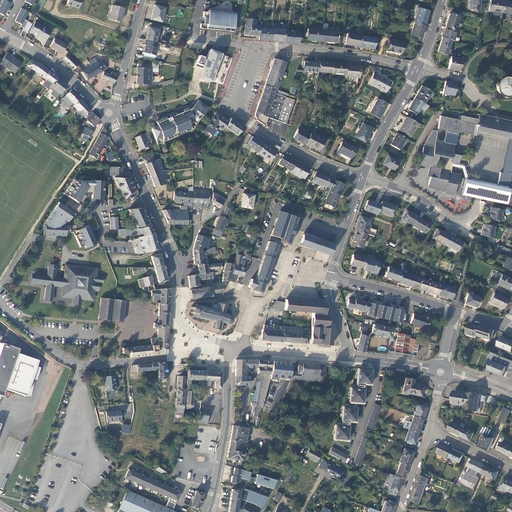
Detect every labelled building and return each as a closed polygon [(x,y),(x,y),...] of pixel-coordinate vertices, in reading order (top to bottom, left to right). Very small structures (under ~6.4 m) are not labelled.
[(0,0),(0,13),(3,16),(10,3),(4,0),(0,0)] [(67,0),(66,4),(73,7),(78,9),(81,0),(67,0)] [(479,11),(480,0),(471,0),(470,4),(469,4),(468,9),(479,11)] [(498,13),(501,14),(502,12),(503,1),(496,0),(489,0),(488,10),(499,12),(498,13)] [(511,2),(503,1),(502,12),(511,13),(511,2)] [(161,22),(165,8),(154,5),(150,19),(161,22)] [(123,8),(112,6),(108,19),(119,22),(123,8)] [(24,19),(27,12),(21,8),(14,21),(21,24),(20,26),(24,28),(27,21),(24,19)] [(414,23),(425,26),(429,12),(418,8),(414,23)] [(235,13),(208,10),(208,12),(203,12),(202,17),(204,17),(207,17),(206,24),(203,24),(200,24),(200,28),(211,29),(211,27),(216,27),(216,30),(222,30),(222,28),(228,28),(227,31),(233,31),(235,13)] [(450,14),(446,27),(456,30),(460,17),(450,14)] [(259,36),(260,28),(260,26),(255,25),(256,20),(246,19),(244,34),(259,36)] [(32,24),(28,21),(24,28),(23,30),(27,33),(32,24)] [(32,34),(33,33),(35,30),(38,32),(36,35),(36,36),(45,41),(51,31),(35,22),(29,32),(32,34)] [(421,38),(425,26),(414,23),(411,35),(421,38)] [(148,27),(145,40),(155,43),(158,30),(148,27)] [(446,27),(442,37),(452,41),(454,41),(457,30),(456,30),(446,27)] [(259,39),(271,41),(272,29),(260,28),(259,36),(259,39)] [(284,42),(285,32),(285,29),(272,28),(272,29),(271,41),(284,42)] [(321,41),(322,30),(307,29),(306,40),(321,41)] [(338,32),(322,30),(321,41),(336,43),(338,32)] [(284,42),(299,43),(300,33),(285,32),(284,42)] [(351,45),(359,47),(361,36),(347,34),(346,43),(351,44),(351,45)] [(361,36),(359,47),(373,49),(375,38),(361,36)] [(452,41),(442,37),(438,52),(447,55),(452,41)] [(66,45),(54,38),(49,47),(62,54),(66,45)] [(152,51),(156,53),(157,48),(155,48),(156,43),(155,43),(145,40),(144,45),(145,45),(144,52),(152,55),(152,51)] [(404,43),(389,40),(386,51),(393,53),(393,52),(401,54),(404,43)] [(161,45),(160,59),(165,59),(165,51),(172,51),(172,45),(161,45)] [(210,82),(221,54),(209,50),(206,58),(198,56),(195,66),(202,69),(199,77),(210,82)] [(10,55),(7,53),(2,60),(0,62),(14,73),(21,63),(13,57),(12,57),(11,59),(8,57),(10,55)] [(73,70),(79,64),(67,53),(62,59),(73,70)] [(448,69),(459,71),(459,70),(461,62),(461,59),(451,57),(448,69)] [(88,62),(91,67),(98,63),(97,61),(94,58),(88,62)] [(274,59),(269,71),(281,75),(285,76),(286,74),(282,72),(285,63),(274,59)] [(27,65),(43,77),(49,70),(42,65),(31,60),(27,65)] [(91,67),(85,70),(81,72),(86,80),(102,71),(107,68),(101,61),(100,62),(99,60),(97,61),(98,63),(91,67)] [(302,72),(317,73),(317,72),(318,63),(304,62),(302,72)] [(332,63),(318,62),(318,63),(317,72),(331,73),(332,63)] [(346,65),(332,63),(331,73),(331,74),(345,76),(346,66),(346,65)] [(360,67),(346,66),(345,76),(345,77),(359,78),(360,67)] [(151,84),(151,68),(137,68),(136,84),(151,84)] [(49,70),(43,77),(52,84),(57,77),(49,70)] [(269,71),(264,86),(276,90),(281,75),(269,71)] [(101,77),(108,80),(111,75),(110,75),(104,72),(101,77)] [(391,82),(374,73),(368,83),(386,92),(391,82)] [(111,75),(108,80),(114,83),(116,77),(111,75)] [(49,87),(59,94),(60,93),(64,88),(67,84),(57,77),(52,84),(49,87)] [(509,97),(507,92),(511,94),(511,93),(511,87),(509,86),(511,82),(511,81),(511,80),(510,79),(509,78),(505,82),(503,81),(501,81),(499,82),(497,84),(496,85),(496,88),(496,90),(497,92),(499,93),(501,94),(503,94),(504,94),(507,98),(508,98),(509,97)] [(454,94),(456,84),(445,81),(443,93),(449,94),(449,93),(454,94)] [(258,114),(257,119),(256,120),(264,126),(268,118),(272,119),(276,120),(278,121),(282,123),(286,124),(294,100),(285,97),(287,93),(276,90),(264,86),(255,113),(258,114)] [(423,103),(424,104),(431,92),(421,86),(414,98),(423,103)] [(78,111),(76,115),(86,106),(71,89),(68,92),(64,96),(68,100),(69,99),(74,105),(73,105),(78,111)] [(423,103),(414,98),(408,109),(417,114),(423,103)] [(379,118),(387,104),(377,99),(369,113),(379,118)] [(208,107),(197,101),(192,108),(156,123),(157,126),(151,128),(155,139),(161,136),(162,139),(190,127),(189,125),(194,123),(196,124),(208,107)] [(86,106),(76,115),(80,119),(83,116),(85,118),(90,110),(86,106)] [(10,109),(20,116),(22,113),(12,107),(10,109)] [(22,113),(20,116),(24,119),(28,114),(24,111),(22,113)] [(93,127),(99,120),(92,112),(87,119),(85,122),(88,124),(89,122),(93,127)] [(224,127),(228,121),(216,113),(204,131),(212,136),(218,127),(222,130),(224,127)] [(511,129),(511,126),(511,121),(479,115),(478,120),(461,116),(460,120),(440,116),(438,127),(438,128),(437,131),(432,130),(424,144),(421,155),(420,154),(417,165),(429,167),(427,177),(429,177),(427,187),(444,191),(444,193),(454,195),(457,185),(458,185),(460,175),(451,173),(453,163),(458,164),(460,156),(452,154),(454,145),(444,143),(446,130),(475,136),(475,132),(509,139),(502,173),(500,173),(498,184),(511,186),(511,129)] [(411,131),(416,123),(406,117),(399,130),(410,136),(413,132),(411,131)] [(243,126),(230,118),(228,121),(224,127),(236,136),(241,129),(243,126)] [(364,142),(372,128),(362,123),(355,137),(364,142)] [(83,126),(79,135),(83,137),(83,138),(87,140),(89,137),(90,137),(93,131),(92,131),(93,128),(88,125),(87,128),(83,126)] [(107,134),(103,127),(88,155),(95,159),(96,159),(107,137),(106,137),(107,134)] [(297,129),(292,138),(305,144),(305,143),(310,135),(297,129)] [(148,132),(142,134),(148,148),(152,146),(150,141),(151,141),(148,132)] [(399,150),(406,139),(397,133),(394,139),(390,145),(399,150)] [(148,148),(142,134),(134,138),(139,150),(146,147),(147,148),(148,148)] [(310,135),(305,143),(319,151),(324,141),(310,134),(310,135)] [(257,152),(263,144),(252,136),(246,145),(257,152)] [(336,151),(348,158),(351,153),(353,153),(355,149),(342,141),(336,151)] [(269,162),(275,152),(263,144),(257,152),(257,153),(269,162)] [(112,151),(105,154),(108,162),(115,159),(112,151)] [(150,176),(163,171),(158,159),(154,160),(152,154),(142,156),(150,176)] [(95,159),(88,155),(83,165),(85,166),(88,160),(93,162),(95,159)] [(291,171),(296,162),(283,155),(278,164),(291,171)] [(398,162),(388,156),(383,164),(393,170),(398,162)] [(303,179),(309,169),(296,162),(291,171),(290,171),(303,179)] [(122,176),(122,168),(110,167),(110,176),(122,176)] [(167,182),(163,171),(150,176),(155,187),(167,182)] [(329,179),(330,178),(316,172),(311,183),(325,188),(326,186),(329,179)] [(138,198),(129,179),(113,178),(115,180),(123,200),(130,198),(132,201),(138,198)] [(343,185),(329,179),(326,186),(331,188),(324,203),(334,207),(343,185)] [(77,182),(73,180),(66,191),(69,194),(68,196),(78,203),(84,195),(85,193),(92,194),(92,195),(91,199),(99,200),(100,196),(103,196),(104,181),(93,181),(85,181),(83,183),(78,180),(77,182)] [(192,202),(202,203),(203,195),(204,195),(205,190),(192,190),(192,191),(192,202)] [(192,206),(192,202),(192,191),(188,191),(188,193),(174,192),(173,201),(185,202),(185,206),(192,206)] [(510,194),(498,191),(496,202),(507,204),(510,194)] [(225,200),(213,192),(212,201),(213,202),(212,203),(220,208),(225,200)] [(251,209),(254,195),(243,193),(240,207),(251,209)] [(364,209),(377,214),(378,211),(380,205),(367,200),(364,209)] [(396,206),(382,201),(380,205),(378,211),(392,216),(396,206)] [(47,232),(47,236),(63,236),(63,233),(65,233),(66,225),(64,225),(66,221),(68,222),(72,216),(69,214),(71,211),(58,202),(44,224),(44,232),(47,232)] [(150,225),(142,208),(128,210),(136,228),(139,228),(150,225)] [(502,210),(490,208),(488,218),(499,221),(502,210)] [(162,210),(167,223),(169,224),(187,224),(187,211),(179,211),(179,209),(162,210)] [(417,217),(418,217),(406,210),(401,219),(406,222),(412,226),(417,217)] [(275,229),(272,228),(270,235),(279,238),(279,240),(288,244),(297,218),(280,212),(275,229)] [(222,231),(226,219),(219,216),(215,228),(222,231)] [(360,216),(356,230),(365,233),(370,220),(360,216)] [(86,220),(88,226),(77,230),(78,234),(74,236),(79,247),(83,246),(85,248),(96,244),(91,231),(99,227),(94,217),(86,220)] [(110,218),(110,230),(118,229),(117,217),(110,218)] [(430,225),(417,217),(412,226),(425,234),(430,225)] [(494,226),(483,224),(480,235),(492,238),(494,226)] [(153,233),(150,226),(138,230),(137,229),(127,229),(118,230),(119,235),(136,234),(137,235),(142,234),(143,236),(153,233)] [(222,232),(214,228),(212,234),(220,237),(222,232)] [(445,245),(450,236),(436,229),(431,238),(445,245)] [(361,248),(366,234),(365,233),(356,230),(351,244),(361,248)] [(134,240),(139,254),(158,249),(153,233),(143,236),(138,238),(138,239),(134,240)] [(210,239),(197,235),(192,250),(207,249),(210,239)] [(304,247),(329,256),(332,246),(330,245),(330,244),(320,241),(315,240),(315,239),(302,235),(299,245),(304,247)] [(462,242),(450,236),(445,245),(449,247),(447,251),(454,255),(456,251),(457,252),(462,242)] [(264,252),(256,275),(258,276),(257,278),(255,277),(254,280),(250,279),(248,287),(261,291),(277,244),(268,241),(265,250),(266,251),(266,253),(264,252)] [(194,263),(197,264),(207,262),(206,256),(216,250),(215,247),(207,249),(192,250),(194,263)] [(161,259),(159,254),(151,256),(154,267),(163,265),(161,259)] [(242,256),(236,254),(231,274),(243,276),(246,261),(241,260),(242,256)] [(366,259),(366,258),(352,255),(350,265),(363,268),(366,259)] [(511,260),(506,258),(502,267),(511,271),(511,260)] [(363,268),(363,270),(377,273),(379,262),(366,259),(363,268)] [(211,270),(221,269),(221,263),(206,264),(206,263),(197,265),(199,274),(211,272),(211,270)] [(85,271),(75,270),(76,267),(65,266),(63,279),(55,278),(56,270),(53,270),(53,269),(51,269),(48,269),(47,277),(35,276),(34,285),(46,286),(45,298),(52,299),(54,287),(63,288),(68,288),(67,296),(73,296),(73,299),(82,300),(82,297),(88,298),(89,291),(94,291),(97,292),(98,283),(102,283),(103,278),(95,277),(97,269),(85,268),(85,271)] [(402,272),(402,271),(389,267),(385,277),(399,282),(402,272)] [(222,282),(229,281),(232,270),(224,269),(223,269),(222,282)] [(164,270),(155,272),(158,283),(167,280),(164,270)] [(199,280),(212,278),(211,272),(199,274),(196,275),(196,277),(199,277),(199,280)] [(398,283),(412,287),(415,276),(402,272),(399,282),(398,283)] [(190,287),(198,286),(197,280),(199,280),(199,277),(196,277),(196,275),(188,276),(190,287)] [(511,287),(511,279),(501,275),(497,285),(510,291),(511,287)] [(151,291),(154,290),(150,276),(138,279),(140,288),(142,287),(143,289),(148,292),(151,291)] [(412,287),(425,291),(428,281),(415,276),(412,287)] [(425,291),(438,295),(441,285),(428,281),(425,291)] [(212,286),(190,290),(191,299),(214,296),(214,294),(224,292),(223,284),(212,286)] [(438,295),(452,300),(455,288),(442,284),(441,285),(438,295)] [(159,304),(168,304),(169,296),(169,288),(154,290),(151,291),(151,296),(153,297),(153,303),(159,304)] [(507,299),(494,293),(489,303),(502,308),(507,299)] [(465,303),(477,307),(480,298),(468,294),(465,303)] [(107,317),(111,318),(114,299),(101,298),(98,318),(105,320),(107,317)] [(111,318),(111,320),(123,322),(125,301),(114,299),(111,318)] [(325,303),(300,301),(287,300),(285,300),(284,303),(284,311),(312,313),(310,344),(331,346),(332,329),(324,328),(324,326),(324,324),(328,325),(329,316),(325,315),(326,303),(325,303)] [(367,314),(369,303),(354,300),(352,309),(357,310),(358,312),(367,314)] [(276,301),(271,307),(284,310),(284,303),(276,301)] [(213,308),(196,304),(196,306),(194,306),(192,312),(194,313),(193,316),(213,321),(212,328),(222,331),(223,322),(228,324),(230,324),(231,324),(233,323),(234,322),(235,321),(235,319),(234,318),(234,317),(233,316),(231,315),(226,314),(228,304),(219,302),(218,305),(214,304),(213,308)] [(131,352),(131,357),(167,354),(168,304),(159,304),(158,323),(153,323),(153,328),(157,328),(157,337),(150,338),(151,345),(130,347),(130,348),(127,348),(122,348),(122,353),(127,353),(128,352),(131,352)] [(429,317),(424,315),(423,316),(421,316),(412,313),(409,323),(426,328),(429,317)] [(369,324),(361,322),(359,331),(368,334),(369,324)] [(391,329),(373,324),(372,324),(371,325),(373,326),(371,333),(390,337),(391,329)] [(477,336),(480,327),(470,324),(467,333),(477,336)] [(260,340),(281,341),(282,327),(263,325),(261,331),(260,340)] [(495,330),(480,325),(480,327),(477,336),(491,340),(495,330)] [(282,327),(281,341),(306,343),(308,327),(306,327),(306,329),(282,327)] [(361,332),(357,350),(365,352),(368,337),(364,336),(365,333),(361,332)] [(409,336),(397,333),(394,352),(415,356),(417,340),(409,339),(409,336)] [(511,340),(502,337),(498,346),(511,352),(511,340)] [(0,425),(1,424),(0,423),(0,396),(1,397),(16,356),(21,358),(23,351),(1,344),(0,347),(0,425)] [(244,367),(244,360),(235,360),(235,376),(250,377),(250,367),(244,367)] [(258,360),(244,360),(244,367),(250,367),(253,368),(257,368),(258,360)] [(272,362),(258,360),(257,368),(253,368),(253,374),(254,374),(257,374),(257,378),(255,392),(254,396),(253,403),(251,403),(251,406),(255,406),(254,410),(255,410),(254,413),(258,414),(259,411),(260,412),(261,408),(262,408),(270,377),(272,362)] [(507,367),(492,361),(488,370),(503,376),(507,367)] [(164,362),(157,363),(158,370),(158,379),(159,379),(158,382),(166,382),(166,379),(166,366),(166,364),(164,362)] [(270,377),(289,379),(290,372),(291,363),(272,362),(270,377)] [(157,363),(151,363),(151,364),(136,365),(136,367),(131,368),(131,371),(158,370),(157,363)] [(297,372),(290,372),(289,379),(294,379),(318,381),(319,365),(298,364),(297,372)] [(212,368),(206,367),(206,371),(204,385),(206,385),(207,380),(211,381),(211,386),(210,388),(221,389),(221,372),(216,372),(216,369),(214,368),(212,368)] [(357,374),(357,379),(356,384),(366,384),(371,385),(371,381),(371,377),(371,371),(358,369),(357,374)] [(186,391),(186,398),(193,398),(193,392),(190,391),(191,379),(199,380),(200,371),(188,370),(187,379),(186,391)] [(116,389),(114,376),(104,377),(106,391),(116,389)] [(176,406),(183,406),(185,388),(183,388),(185,376),(177,376),(176,406)] [(250,377),(235,376),(235,384),(236,385),(249,385),(250,377)] [(405,378),(402,394),(408,395),(409,393),(421,396),(423,386),(413,384),(414,380),(405,378)] [(364,389),(356,388),(351,388),(350,391),(350,397),(349,401),(349,402),(356,403),(363,403),(364,389)] [(486,397),(466,393),(464,410),(480,412),(482,402),(485,402),(486,397)] [(186,405),(184,405),(183,406),(183,408),(192,409),(193,398),(186,398),(186,405)] [(373,430),(377,419),(381,406),(375,404),(366,427),(373,430)] [(422,419),(426,407),(417,404),(413,415),(422,419)] [(356,407),(349,407),(343,406),(343,408),(342,412),(341,421),(349,421),(355,422),(356,407)] [(505,425),(511,411),(507,409),(504,408),(498,421),(505,425)] [(120,411),(106,412),(107,422),(120,421),(120,411)] [(198,423),(206,424),(208,412),(199,412),(198,418),(198,423)] [(418,433),(422,419),(413,415),(408,430),(418,433)] [(452,423),(449,429),(448,431),(460,436),(464,429),(464,428),(460,426),(452,423)] [(123,424),(122,432),(129,434),(131,425),(123,424)] [(349,426),(339,426),(335,425),(334,430),(334,434),(334,439),(348,440),(349,430),(349,426)] [(233,426),(229,440),(245,442),(247,428),(233,426)] [(464,429),(460,436),(470,441),(474,434),(464,429)] [(414,444),(418,433),(408,430),(404,441),(407,442),(407,443),(412,444),(412,443),(414,444)] [(488,451),(494,439),(484,434),(478,446),(488,451)] [(360,466),(369,439),(363,437),(353,464),(360,466)] [(229,440),(228,450),(243,453),(245,442),(229,440)] [(498,450),(511,456),(511,453),(511,447),(502,442),(498,450)] [(450,458),(453,450),(441,444),(440,447),(438,453),(449,458),(450,458)] [(344,463),(348,456),(332,448),(329,454),(344,463)] [(320,454),(309,449),(305,456),(316,462),(320,454)] [(409,466),(413,456),(412,455),(413,452),(403,449),(398,462),(400,463),(408,466),(409,466)] [(228,450),(227,458),(242,461),(242,460),(247,461),(248,454),(243,453),(228,450)] [(464,455),(453,450),(450,458),(460,463),(464,455)] [(342,470),(323,459),(319,467),(338,478),(342,470)] [(485,466),(473,459),(469,467),(482,473),(485,466)] [(403,479),(408,466),(400,463),(395,476),(402,478),(403,479)] [(160,465),(157,470),(165,475),(168,470),(160,465)] [(485,466),(482,473),(482,474),(495,480),(499,472),(485,466)] [(248,480),(250,472),(234,468),(233,476),(231,476),(230,483),(238,484),(239,477),(248,480)] [(131,471),(128,469),(124,477),(167,496),(170,487),(167,486),(167,484),(164,483),(163,484),(159,483),(160,481),(156,480),(156,481),(152,480),(153,478),(149,477),(149,478),(145,477),(146,475),(142,473),(141,475),(138,474),(139,472),(132,469),(131,471)] [(395,476),(389,474),(386,481),(390,486),(389,489),(397,492),(402,478),(395,476)] [(254,483),(272,489),(275,480),(256,475),(254,483)] [(345,484),(351,477),(348,475),(342,482),(345,484)] [(415,488),(424,491),(429,478),(420,475),(415,488)] [(511,480),(505,477),(500,487),(511,492),(511,480)] [(174,486),(173,488),(169,497),(165,506),(172,509),(180,490),(179,489),(179,488),(174,486)] [(415,488),(410,500),(419,503),(424,491),(415,488)] [(232,489),(228,511),(236,511),(237,509),(238,510),(238,508),(237,508),(240,490),(232,489)] [(196,490),(194,496),(192,500),(189,507),(197,510),(203,493),(196,490)] [(261,507),(267,497),(247,490),(246,493),(246,494),(244,494),(243,498),(244,499),(243,500),(255,504),(261,507)] [(276,491),(272,499),(278,503),(283,495),(276,491)] [(381,511),(391,511),(395,504),(384,500),(380,511),(381,511)]
